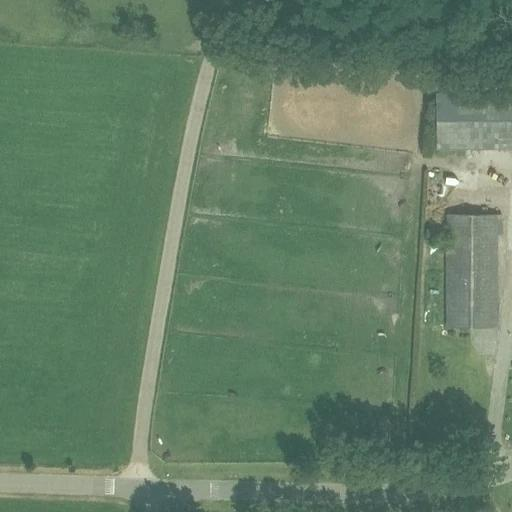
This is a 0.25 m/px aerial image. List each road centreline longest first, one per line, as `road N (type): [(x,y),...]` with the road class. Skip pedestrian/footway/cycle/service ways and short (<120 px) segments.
road 1 (unclassified): [(511,470),(380,495),(175,488)]
road 2 (unclassified): [(0,484),(175,488)]
